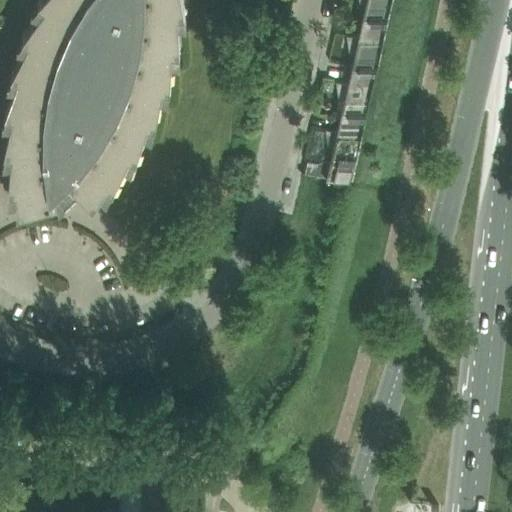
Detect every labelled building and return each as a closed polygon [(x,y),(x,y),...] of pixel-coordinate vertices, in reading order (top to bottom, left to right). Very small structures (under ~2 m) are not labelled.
[(45,0),(46,0),(23,32),(24,33),(25,32),(30,35),(12,70),(13,71),(14,70),(20,72),(6,108),(8,109),(8,108),(14,109),(6,147),(7,147),(13,147),(10,185),(11,186),(11,185),(17,184),(18,208),(56,199),(54,192),(80,185),(85,190),(94,200),(107,180),(112,184),(113,185),(130,150),(135,154),(137,154),(149,118),(155,120),(156,120),(164,82),(170,84),(171,84),(173,46),(180,47),(181,47),(178,8),(185,8),(186,8),(184,0),(45,0)] [(367,3),(359,35),(359,36),(384,41),(393,0),(361,0),(362,2),(367,3)] [(356,50),(349,82),(349,83),(373,88),(384,41),(359,36),(359,35),(349,33),(349,34),(351,49),(356,50)] [(345,97),(338,128),(338,129),(363,135),(373,88),(349,83),(349,82),(338,80),(338,81),(340,96),(345,97)] [(338,129),(338,128),(328,126),(327,128),(330,143),(335,144),(327,178),(352,183),(363,135),(338,129)] [(120,475),(118,511),(141,511),(143,476),(120,475)]
